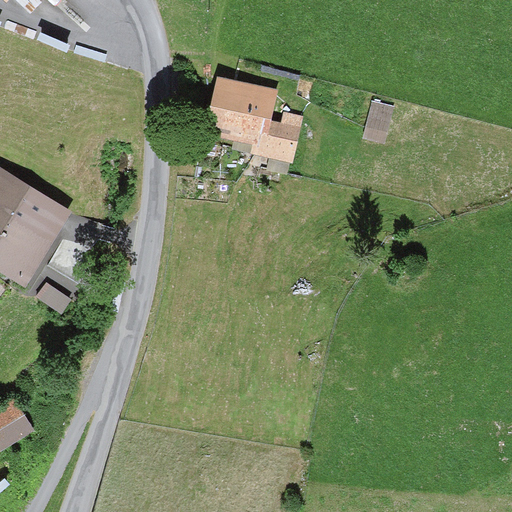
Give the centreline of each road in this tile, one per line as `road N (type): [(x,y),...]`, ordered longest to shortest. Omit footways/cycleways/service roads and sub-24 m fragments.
road 1 (residential): [(132,0),(155,55),(150,226),(127,345),(74,511)]
road 2 (unknown): [(0,13),(138,56),(155,70)]
